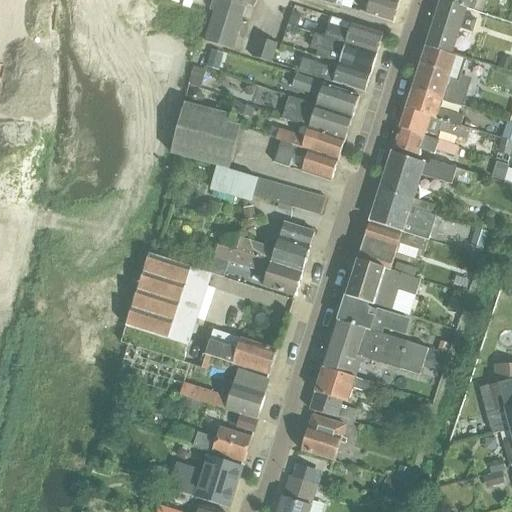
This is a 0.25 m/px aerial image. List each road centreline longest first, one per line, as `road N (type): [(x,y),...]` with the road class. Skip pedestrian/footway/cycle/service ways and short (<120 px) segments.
road 1 (residential): [(245,511),(264,489),(418,0)]
road 2 (residential): [(111,0),(110,145),(60,362),(37,408),(0,430)]
